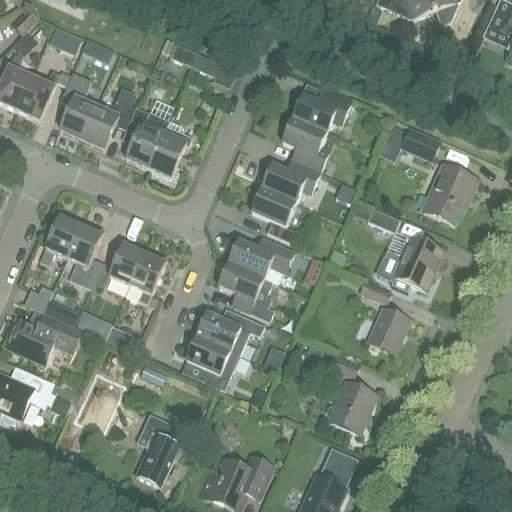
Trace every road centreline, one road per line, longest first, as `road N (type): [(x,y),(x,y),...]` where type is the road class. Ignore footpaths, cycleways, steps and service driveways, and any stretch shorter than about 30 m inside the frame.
road 1 (residential): [(188,223),(286,0)]
road 2 (residential): [(39,169),(188,223)]
road 3 (residential): [(444,427),(511,297)]
road 4 (residential): [(188,223),(202,256),(160,354)]
